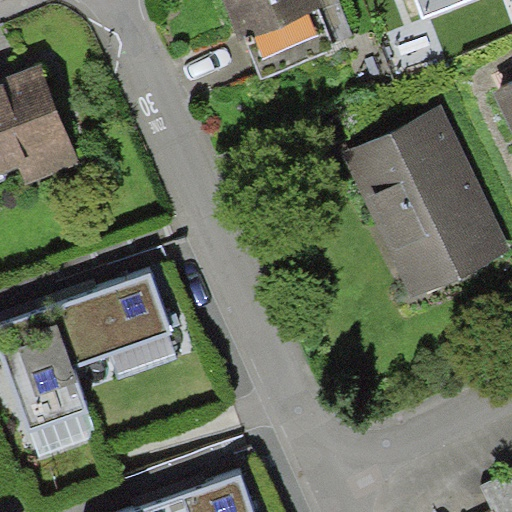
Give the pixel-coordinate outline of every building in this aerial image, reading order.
[(227,0),(235,21),(295,0),(227,0)] [(0,162),(54,143),(30,74),(0,84),(0,162)] [(511,80),(488,90),(511,148),(511,80)] [(336,158),(409,295),(497,248),(424,111),(336,158)] [(162,319),(141,263),(0,315),(0,336),(31,418),(89,397),(72,352),(162,319)] [(257,511),(236,453),(75,511),(257,511)] [(511,511),(511,477),(481,490),(490,511),(511,511)]
